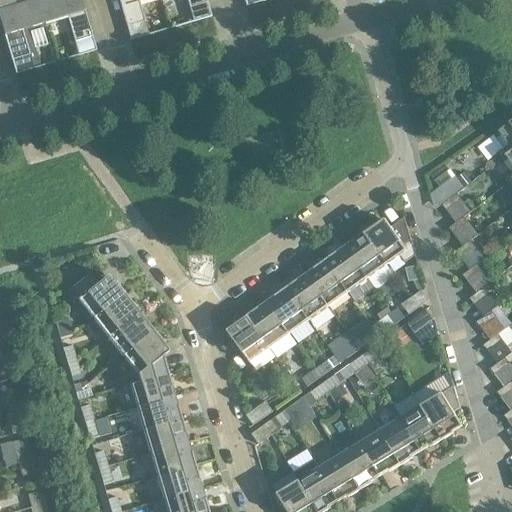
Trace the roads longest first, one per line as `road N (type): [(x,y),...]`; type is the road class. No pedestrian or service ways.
road 1 (residential): [(511,511),(404,158)]
road 2 (residential): [(198,305),(404,158)]
road 3 (residential): [(256,511),(198,305)]
road 4 (residential): [(404,158),(362,25)]
road 5 (residential): [(128,94),(249,58)]
